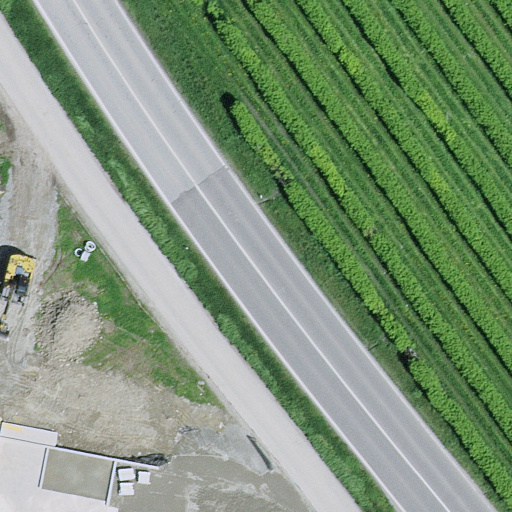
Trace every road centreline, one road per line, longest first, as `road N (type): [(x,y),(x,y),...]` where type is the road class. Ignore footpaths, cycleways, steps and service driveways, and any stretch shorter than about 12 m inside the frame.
road 1 (tertiary): [(75,0),(263,277),(448,511)]
road 2 (unclassified): [(0,58),(59,158),(330,511)]
